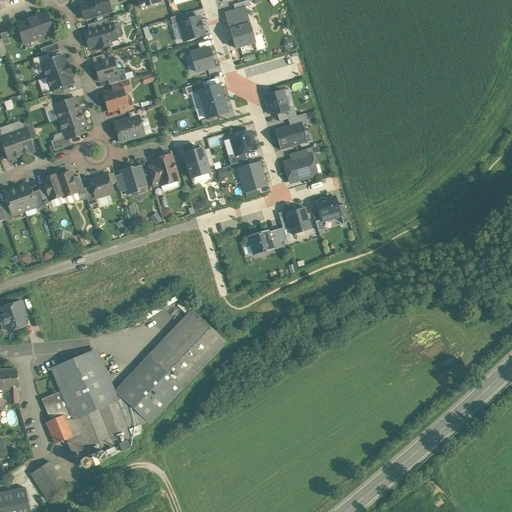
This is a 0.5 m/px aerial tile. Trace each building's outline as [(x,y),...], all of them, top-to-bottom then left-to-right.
[(93,0),(80,4),(84,19),(111,11),(107,0),(93,0)] [(137,0),(140,9),(161,3),(159,0),(137,0)] [(233,5),(235,10),(244,8),(250,6),(249,0),(233,5)] [(225,13),(230,30),(250,24),(244,8),(235,10),(225,13)] [(46,13),(17,23),(24,44),(54,33),(46,13)] [(178,23),(189,20),(188,13),(170,18),(172,25),(179,24),(178,23)] [(189,20),(178,23),(179,24),(184,41),(205,35),(199,17),(189,20)] [(105,20),(88,25),(90,31),(107,26),(105,20)] [(90,31),(85,33),(89,47),(96,45),(97,49),(111,45),(110,41),(116,39),(116,38),(121,36),(122,34),(120,26),(117,24),(113,26),(112,25),(107,26),(90,31)] [(230,30),(236,49),(255,43),(250,24),(230,30)] [(6,32),(0,34),(2,39),(4,45),(10,43),(6,32)] [(57,43),(40,49),(43,55),(49,53),(60,49),(57,43)] [(208,47),(191,53),(196,72),(214,67),(208,47)] [(43,55),(33,59),(36,68),(42,65),(41,63),(52,59),(49,53),(43,55)] [(93,58),(94,64),(105,61),(104,54),(93,58)] [(52,59),(41,63),(42,65),(47,77),(70,69),(67,63),(66,63),(63,55),(52,59)] [(105,61),(94,64),(100,82),(108,79),(119,76),(117,71),(116,66),(117,64),(116,61),(114,59),(113,58),(105,61)] [(70,69),(47,77),(51,90),(51,91),(62,87),(73,83),(71,76),(72,76),(70,69)] [(124,69),(117,71),(119,76),(108,79),(110,85),(111,84),(127,80),(125,74),(124,69)] [(142,77),(144,84),(154,82),(152,74),(142,77)] [(127,80),(111,84),(113,90),(123,88),(124,92),(131,90),(128,80),(127,80)] [(204,89),(202,83),(185,88),(187,95),(199,92),(198,91),(204,89)] [(199,92),(202,105),(224,99),(219,85),(204,89),(198,91),(199,92)] [(62,87),(51,91),(51,90),(44,92),(46,96),(47,101),(48,101),(51,100),(51,99),(64,94),(62,87)] [(113,90),(103,93),(109,112),(120,109),(128,106),(124,92),(123,88),(113,90)] [(283,91),(266,96),(268,102),(266,102),(269,110),(270,110),(272,115),(277,114),(289,110),(288,110),(283,91)] [(64,94),(51,99),(51,100),(53,106),(70,100),(68,93),(64,94)] [(70,100),(53,106),(58,120),(81,112),(76,98),(70,100)] [(228,113),(224,99),(202,105),(207,119),(218,115),(228,113)] [(4,102),(7,109),(12,108),(9,100),(4,102)] [(132,105),(128,106),(120,109),(121,115),(134,111),(132,105)] [(294,108),(288,110),(289,110),(277,114),(279,121),(297,116),(294,108)] [(134,111),(121,115),(122,115),(128,113),(130,119),(139,116),(140,120),(145,118),(143,109),(134,111)] [(81,112),(58,120),(63,132),(65,137),(66,140),(69,138),(80,135),(78,131),(81,130),(80,127),(86,125),(81,112)] [(288,119),(290,126),(302,122),(302,125),(308,123),(306,114),(288,119)] [(220,121),(218,115),(207,119),(201,120),(203,126),(220,121)] [(130,119),(114,123),(120,142),(145,135),(140,120),(139,116),(130,119)] [(31,121),(22,124),(24,129),(27,128),(31,141),(38,138),(31,121)] [(290,126),(275,130),(280,150),(307,143),(302,125),(302,122),(290,126)] [(24,129),(13,133),(21,156),(35,151),(31,141),(27,128),(24,129)] [(54,135),(53,141),(65,137),(63,132),(54,135)] [(250,132),(231,138),(236,154),(236,155),(245,152),(255,149),(250,132)] [(3,137),(0,138),(5,150),(8,160),(21,156),(13,133),(3,137)] [(66,140),(65,137),(53,141),(51,142),(54,151),(71,145),(69,138),(66,140)] [(203,148),(184,154),(191,179),(210,173),(208,167),(203,151),(203,148)] [(209,149),(203,151),(208,167),(214,165),(209,149)] [(289,154),(291,161),(308,156),(306,149),(289,154)] [(247,160),(245,152),(236,155),(236,154),(228,157),(231,165),(247,160)] [(172,155),(153,161),(160,182),(161,186),(179,180),(172,155)] [(291,161),(284,163),(290,181),(297,179),(297,180),(297,181),(314,176),(311,166),(314,166),(314,165),(311,155),(308,156),(291,161)] [(259,163),(238,169),(245,192),(266,186),(259,163)] [(154,164),(147,167),(152,184),(160,182),(154,164)] [(132,167),(121,170),(122,174),(127,191),(128,195),(139,192),(138,189),(146,186),(141,167),(133,169),(132,167)] [(57,177),(64,197),(77,193),(78,193),(73,178),(70,172),(57,177)] [(107,174),(90,179),(92,186),(96,199),(113,194),(107,174)] [(127,191),(122,174),(115,176),(120,192),(127,191)] [(57,175),(43,180),(45,186),(50,200),(51,200),(63,196),(64,198),(64,197),(57,177),(57,175)] [(85,193),(84,189),(79,176),(73,178),(78,193),(77,193),(78,195),(85,193)] [(29,184),(16,188),(24,211),(36,207),(37,206),(32,193),(29,184)] [(45,186),(39,188),(45,205),(52,203),(51,200),(50,200),(45,186)] [(84,189),(85,193),(87,201),(89,206),(98,203),(96,199),(92,186),(84,189)] [(16,188),(4,193),(7,202),(12,215),(13,215),(24,211),(16,188)] [(39,190),(32,193),(37,206),(36,207),(37,210),(46,207),(45,205),(39,188),(38,188),(39,190)] [(85,193),(78,195),(81,203),(87,201),(85,193)] [(335,197),(316,202),(321,220),(322,222),(341,216),(338,206),(335,197)] [(7,202),(0,204),(5,220),(6,221),(14,219),(13,215),(12,215),(7,202)] [(344,205),(338,206),(341,216),(343,224),(349,222),(344,205)] [(305,208),(286,213),(286,215),(290,229),(292,235),(311,229),(305,208)] [(290,229),(286,215),(280,217),(284,231),(290,229)] [(322,222),(321,220),(315,221),(318,231),(324,229),(322,222)] [(268,230),(247,236),(253,256),(274,250),(269,232),(268,230)] [(277,230),(269,232),(274,250),(282,247),(277,230)] [(21,302),(18,303),(23,318),(27,316),(21,302)] [(23,318),(18,303),(1,308),(4,315),(1,316),(0,318),(0,320),(1,323),(4,325),(7,324),(9,332),(26,326),(23,318)] [(116,389),(120,394),(153,359),(195,315),(190,311),(116,389)] [(195,315),(153,359),(183,386),(224,343),(195,315)] [(95,352),(83,357),(89,369),(100,364),(95,352)] [(83,357),(54,370),(59,382),(77,374),(89,369),(83,357)] [(183,386),(153,359),(120,394),(149,421),(183,386)] [(116,399),(100,364),(89,369),(77,374),(83,386),(64,394),(66,398),(59,401),(65,415),(52,420),(46,422),(55,445),(66,440),(72,455),(87,449),(90,455),(103,449),(113,445),(119,443),(127,440),(132,438),(128,429),(117,401),(116,401),(116,399)] [(16,369),(0,370),(0,390),(9,390),(10,405),(18,403),(17,389),(18,389),(16,369)] [(77,374),(59,382),(63,391),(64,394),(83,386),(77,374)] [(63,391),(44,399),(52,420),(65,415),(59,401),(66,398),(64,394),(63,391)] [(149,421),(120,394),(116,399),(116,401),(117,401),(128,429),(137,425),(149,421)] [(128,429),(132,438),(141,434),(137,425),(128,429)] [(127,440),(119,443),(122,451),(130,447),(127,440)] [(113,445),(103,449),(105,454),(106,456),(116,452),(113,445)] [(105,457),(106,455),(105,454),(104,452),(103,451),(101,451),(99,451),(98,452),(97,454),(96,456),(97,457),(98,459),(99,460),(101,460),(103,460),(104,459),(105,457)] [(49,462),(31,473),(35,480),(53,468),(49,462)] [(53,468),(35,480),(48,500),(66,488),(53,468)] [(0,491),(0,511),(29,511),(25,487),(0,491)]
